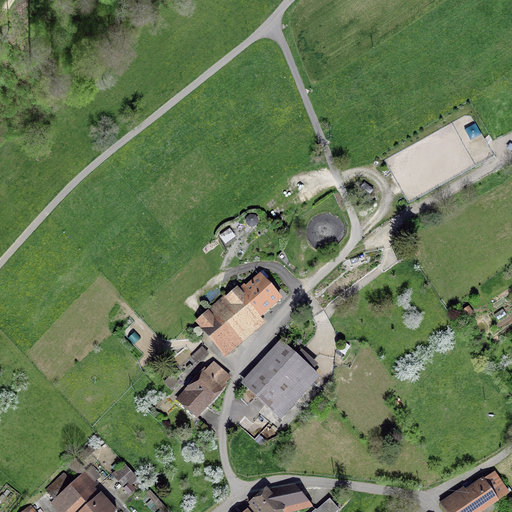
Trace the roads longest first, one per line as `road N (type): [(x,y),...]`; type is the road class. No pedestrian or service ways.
road 1 (unclassified): [(242,495),(222,437),(240,359),(346,239),(348,205),(270,17),(287,0)]
road 2 (track): [(0,264),(80,174),(270,17)]
road 3 (unclassified): [(422,500),(306,480),(242,495)]
